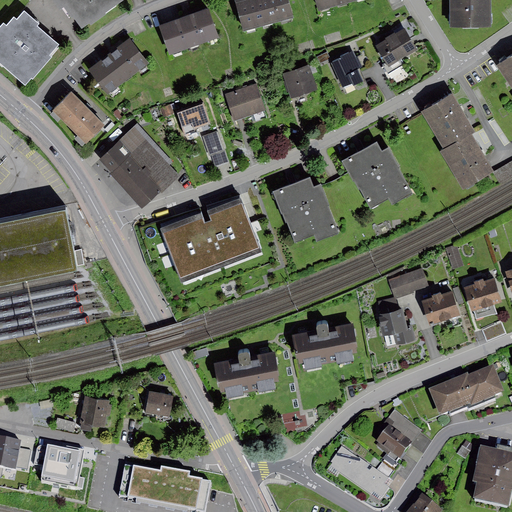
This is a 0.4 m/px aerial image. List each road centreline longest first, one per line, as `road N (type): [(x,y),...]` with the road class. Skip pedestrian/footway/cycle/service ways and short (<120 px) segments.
road 1 (residential): [(105,226),(310,148),(456,68)]
road 2 (tertiary): [(234,467),(105,226)]
road 3 (residential): [(511,339),(373,395),(294,466)]
road 4 (residential): [(234,467),(0,422)]
road 5 (residential): [(25,116),(98,37),(174,0)]
road 6 (residential): [(505,419),(442,435),(393,511)]
road 7 (tertiary): [(105,226),(73,170),(25,116)]
